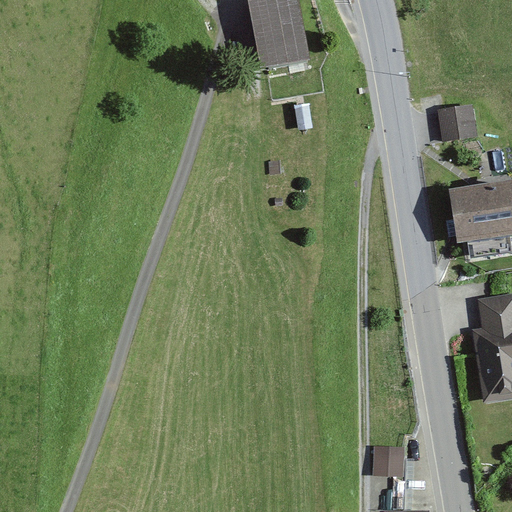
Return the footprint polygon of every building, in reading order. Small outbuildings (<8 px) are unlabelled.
[(298,0),(290,0),(249,8),(261,75),(310,66),(298,0)] [(473,109),(438,113),(442,145),(477,141),(473,109)] [(308,111),(295,112),(295,135),(309,134),(308,111)] [(280,163),(269,164),(270,177),(281,177),(280,163)] [(511,187),(450,197),(458,251),(511,242),(511,187)] [(282,199),(275,200),(275,208),(283,208),(282,199)] [(511,297),(479,302),(484,334),(473,335),(483,406),(511,401),(511,297)] [(405,450),(375,448),(373,479),(403,480),(405,450)]
